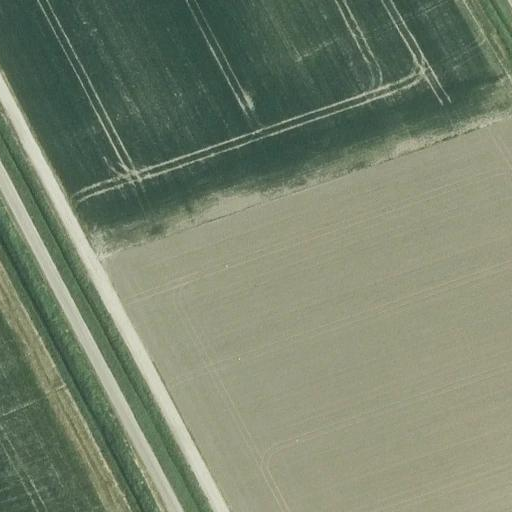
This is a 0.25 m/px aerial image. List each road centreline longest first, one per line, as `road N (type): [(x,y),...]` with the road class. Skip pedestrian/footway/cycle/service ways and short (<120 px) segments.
road 1 (track): [(219,511),(0,94)]
road 2 (unclassified): [(172,511),(0,179)]
